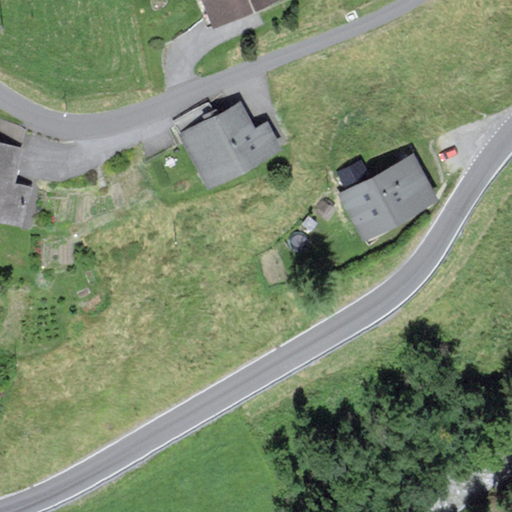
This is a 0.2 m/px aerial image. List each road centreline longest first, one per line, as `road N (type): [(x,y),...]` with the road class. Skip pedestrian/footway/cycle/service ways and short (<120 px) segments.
road 1 (secondary): [(16,511),(384,302),(435,254),(511,134)]
road 2 (unclassified): [(412,0),(110,126),(42,119),(0,94)]
